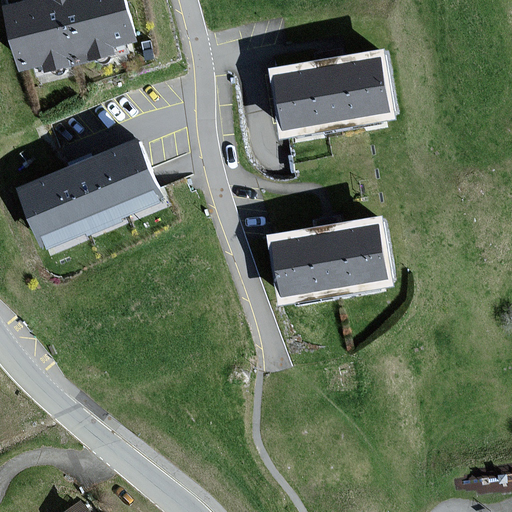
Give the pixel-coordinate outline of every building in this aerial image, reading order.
[(126,0),(22,0),(10,3),(26,69),(137,42),(126,0)] [(382,45),(273,65),(286,134),(394,114),(382,45)] [(163,196),(139,139),(21,187),(45,244),(163,196)] [(379,211),(266,231),(278,302),(391,282),(379,211)] [(83,511),(77,503),(65,511),(83,511)]
